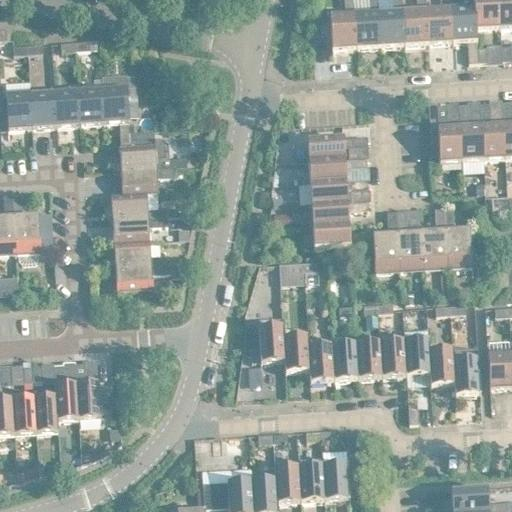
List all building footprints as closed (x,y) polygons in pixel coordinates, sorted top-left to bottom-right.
[(339,50),(363,48),(361,12),(360,12),(360,8),(361,8),(360,0),(350,0),(352,13),(336,14),(339,50)] [(363,48),(387,47),(385,11),(384,11),(384,7),(385,7),(384,0),(374,0),(376,11),(361,12),(363,48)] [(387,47),(411,45),(409,9),(408,9),(408,5),(409,5),(408,0),(398,0),(400,10),(385,11),(387,47)] [(411,45),(435,44),(433,8),(432,8),(432,4),(433,4),(432,0),(423,0),(424,9),(409,9),(411,45)] [(435,44),(459,42),(457,7),(456,7),(456,3),(456,0),(447,0),(448,7),(433,8),(435,44)] [(479,0),(480,5),(481,5),(482,30),(483,30),(506,28),(504,0),(479,0)] [(457,7),(459,42),(474,42),(475,63),(485,62),(484,47),(483,47),(483,41),(484,41),(483,30),(482,30),(481,5),(480,5),(457,7)] [(0,28),(0,40),(13,39),(12,28),(0,28)] [(96,40),(82,41),(82,51),(97,50),(96,40)] [(106,40),(96,40),(97,50),(106,49),(106,40)] [(82,51),(82,41),(67,42),(67,51),(82,51)] [(48,43),(34,44),(34,54),(49,53),(48,43)] [(34,54),(34,44),(19,45),(20,54),(34,54)] [(493,47),(484,47),(485,62),(494,61),(493,47)] [(126,123),(127,146),(127,147),(136,146),(135,131),(135,122),(132,74),(108,76),(109,88),(111,124),(126,123)] [(87,125),(111,124),(109,88),(85,89),(87,125)] [(63,127),(87,125),(85,89),(61,91),(63,127)] [(39,128),(63,127),(61,91),(37,92),(39,128)] [(15,130),(39,128),(37,92),(12,94),(15,130)] [(488,123),(489,159),(511,158),(509,122),(497,123),(496,102),(486,102),(487,117),(488,117),(488,123)] [(466,125),(468,161),(489,159),(488,123),(475,124),(474,103),(465,104),(466,118),(466,125)] [(468,161),(466,125),(454,126),(452,104),(443,105),(444,120),(445,126),(444,126),(446,162),(468,161)] [(146,122),(136,123),(137,131),(147,130),(146,122)] [(314,138),(315,161),(351,158),(350,146),(374,144),(373,135),(356,136),(356,137),(350,137),(350,136),(314,138)] [(127,171),(182,167),(193,166),(193,157),(181,158),(174,158),(173,142),(169,138),(161,139),(161,144),(136,146),(127,147),(127,146),(125,146),(127,171)] [(315,161),(317,182),(352,180),(352,168),(373,166),(372,157),(357,158),(358,158),(351,159),(351,158),(315,161)] [(127,171),(128,194),(128,195),(153,193),(153,194),(164,193),(163,178),(182,176),(182,167),(127,171)] [(317,182),(318,204),(354,202),(353,189),(374,188),(374,179),(359,179),(359,180),(352,180),(317,182)] [(491,182),(483,182),(483,194),(491,194),(491,182)] [(11,215),(0,215),(0,255),(22,254),(19,193),(10,194),(11,215)] [(28,193),(19,193),(22,254),(60,252),(57,212),(29,214),(28,193)] [(117,195),(119,220),(173,216),(173,207),(154,208),(153,194),(153,193),(128,195),(128,194),(117,195)] [(289,196),(279,197),(279,205),(289,205),(289,196)] [(318,204),(319,225),(355,223),(354,211),(375,209),(375,200),(360,201),(360,202),(354,202),(318,204)] [(184,206),(173,207),(173,216),(185,215),(184,206)] [(442,229),(427,230),(430,269),(454,268),(450,207),(441,208),(442,229)] [(459,207),(450,207),(454,268),(478,266),(476,227),(461,228),(459,207)] [(406,271),(402,210),(393,211),(395,232),(379,233),(381,272),(406,271)] [(411,210),(402,210),(406,271),(430,269),(427,230),(413,231),(411,210)] [(297,211),(280,212),(280,225),(298,224),(297,211)] [(119,220),(120,243),(156,241),(155,226),(174,225),(173,216),(119,220)] [(355,223),(319,225),(321,247),(340,246),(341,255),(355,254),(355,245),(356,245),(355,223)] [(196,229),(185,229),(186,239),(196,239),(196,229)] [(120,243),(122,267),(176,264),(176,255),(157,256),(156,241),(120,243)] [(324,261),(310,262),(310,271),(324,270),(324,261)] [(310,271),(310,262),(295,263),(295,272),(310,271)] [(176,264),(122,267),(123,292),(159,290),(158,274),(177,273),(176,264)] [(189,264),(178,265),(178,274),(190,274),(189,264)] [(420,294),(411,294),(411,304),(420,304),(420,294)] [(399,303),(384,304),(385,313),(399,312),(399,303)] [(385,313),(384,304),(369,305),(370,314),(385,313)] [(471,304),(456,305),(457,314),(471,313),(471,304)] [(345,306),(346,315),(361,314),(360,305),(345,306)] [(457,314),(456,305),(442,306),(442,315),(457,314)] [(511,316),(511,306),(501,308),(502,317),(511,316)] [(384,315),(372,315),(372,327),(384,327),(384,315)] [(267,363),(291,361),(290,337),(290,326),(264,327),(265,329),(266,347),(257,347),(258,362),(267,362),(267,363)] [(265,329),(256,330),(257,347),(266,347),(265,329)] [(291,373),(315,371),(316,371),(314,346),(315,346),(314,335),(290,337),(291,361),(291,373)] [(412,376),(436,375),(435,350),(435,339),(410,341),(412,376)] [(388,378),(412,376),(410,341),(386,342),(388,378)] [(365,379),(388,378),(386,342),(362,343),(365,379)] [(341,381),(365,379),(362,343),(338,345),(341,381)] [(316,382),(341,381),(338,345),(315,346),(314,346),(316,371),(315,371),(316,382)] [(461,385),(460,385),(461,396),(486,394),(483,347),(459,349),(460,360),(459,360),(461,385)] [(436,386),(460,385),(461,385),(459,360),(460,360),(459,349),(435,350),(436,375),(436,386)] [(511,388),(511,352),(494,354),(496,390),(511,388)] [(83,384),(85,420),(107,418),(105,382),(92,383),(91,362),(81,363),(82,377),(83,377),(83,384)] [(61,385),(61,396),(62,396),(63,421),(64,421),(85,420),(83,384),(70,385),(69,363),(60,364),(61,379),(62,385),(61,385)] [(39,380),(38,365),(29,366),(30,381),(39,380)] [(48,365),(38,365),(39,380),(48,380),(48,365)] [(117,384),(105,385),(106,403),(118,402),(117,384)] [(62,396),(61,396),(40,398),(43,433),(65,432),(64,421),(63,421),(62,396)] [(40,398),(19,399),(21,435),(43,433),(40,398)] [(19,399),(0,400),(0,435),(21,435),(19,399)] [(415,409),(415,423),(425,423),(424,408),(415,409)] [(341,430),(328,431),(328,440),(342,439),(341,430)] [(328,440),(328,431),(312,432),(313,441),(328,440)] [(293,433),(279,434),(279,443),(294,442),(293,433)] [(279,443),(279,434),(264,434),(265,444),(279,443)] [(253,437),(232,438),(233,450),(254,449),(253,437)] [(94,445),(86,448),(90,460),(102,457),(100,451),(94,445)] [(353,463),(329,464),(331,500),(356,499),(353,463)] [(329,464),(305,465),(307,501),(331,500),(329,464)] [(281,466),(281,478),(282,478),(283,502),(284,502),(307,501),(305,465),(281,466)] [(32,470),(24,471),(24,479),(33,479),(32,470)] [(282,478),(281,478),(258,479),(259,511),(284,511),(284,502),(283,502),(282,478)] [(209,481),(211,506),(235,504),(235,505),(235,511),(259,511),(258,479),(209,481)] [(457,490),(458,511),(488,511),(495,511),(499,511),(511,510),(511,501),(494,503),(493,487),(457,490)]
